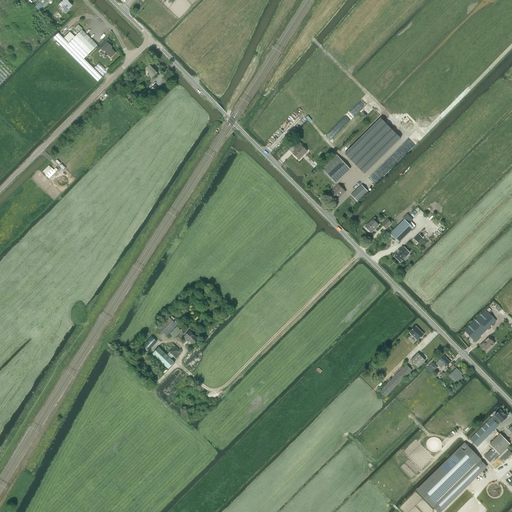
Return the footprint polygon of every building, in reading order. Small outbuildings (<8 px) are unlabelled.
[(55,5),(49,0),(43,6),(50,13),(53,9),(52,8),(55,5)] [(68,10),(72,6),(66,1),(64,0),(63,0),(58,5),(64,11),(63,12),(65,14),(69,10),(68,10)] [(96,46),(81,30),(82,29),(78,25),(74,29),(78,33),(73,38),(89,53),(96,46)] [(89,53),(73,38),(68,44),(58,33),(53,38),(97,82),(102,77),(88,63),(91,61),(87,57),(84,60),(84,59),(89,53)] [(104,51),(110,58),(115,53),(110,48),(111,47),(109,45),(111,43),(107,39),(98,47),(103,52),(104,51)] [(94,68),(103,76),(109,70),(107,67),(105,70),(99,63),(94,68)] [(153,77),(157,73),(150,66),(146,70),(150,74),(147,76),(152,81),(155,78),(153,77)] [(146,94),(153,100),(161,92),(155,86),(146,94)] [(380,119),(345,154),(356,165),(365,174),(400,139),(380,119)] [(299,160),(307,151),(301,146),(302,145),(300,142),(296,147),(298,149),(293,154),(299,160)] [(335,183),(350,169),(336,154),(321,168),(323,170),(335,183)] [(43,172),(49,179),(56,172),(49,166),(43,172)] [(339,196),(340,197),(345,192),(338,185),(329,195),(335,201),(339,196)] [(351,195),(357,202),(368,192),(361,185),(351,195)] [(379,225),(376,223),(378,221),(374,217),(365,227),(371,233),(379,225)] [(381,224),(386,229),(392,223),(387,219),(381,224)] [(390,234),(398,242),(413,228),(404,220),(390,234)] [(422,238),(419,234),(414,239),(418,242),(422,238)] [(394,257),(400,262),(409,253),(404,247),(394,257)] [(464,331),(475,342),(496,321),(486,310),(464,331)] [(165,317),(157,326),(167,335),(177,325),(172,321),(174,319),(172,316),(170,318),(167,316),(166,317),(165,317)] [(173,338),(181,331),(176,326),(169,333),(173,338)] [(415,326),(409,332),(418,341),(424,335),(415,326)] [(189,342),(192,345),(198,339),(190,331),(183,338),(188,342),(189,342)] [(480,346),(486,352),(494,344),(488,338),(480,346)] [(159,347),(152,354),(168,369),(174,362),(159,347)] [(411,360),(418,368),(425,360),(418,353),(411,360)] [(437,363),(436,363),(441,368),(444,365),(446,367),(450,362),(443,356),(437,363)] [(427,368),(432,373),(438,366),(433,362),(427,368)] [(385,397),(409,372),(411,370),(406,365),(379,391),(385,397)] [(459,378),(461,380),(463,378),(461,375),(462,374),(456,369),(449,376),(455,382),(459,378)] [(495,417),(492,419),(497,424),(500,422),(501,422),(501,423),(507,417),(500,410),(494,415),(494,416),(495,417)] [(491,418),(469,439),(477,447),(499,426),(498,425),(497,424),(492,419),(492,418),(491,418)] [(500,434),(489,444),(495,450),(498,454),(499,455),(507,448),(510,444),(500,434)] [(481,460),(481,459),(464,442),(416,490),(437,511),(441,511),(487,467),(481,460)] [(487,458),(486,459),(490,463),(498,454),(495,450),(492,452),(487,458)]
